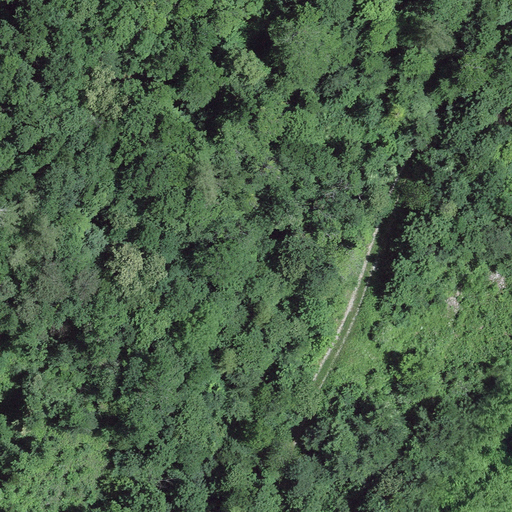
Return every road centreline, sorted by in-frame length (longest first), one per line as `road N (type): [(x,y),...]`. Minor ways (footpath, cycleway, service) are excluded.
road 1 (track): [(272,511),(281,470),(424,142),(511,28)]
road 2 (track): [(241,0),(129,101),(86,171),(0,260)]
